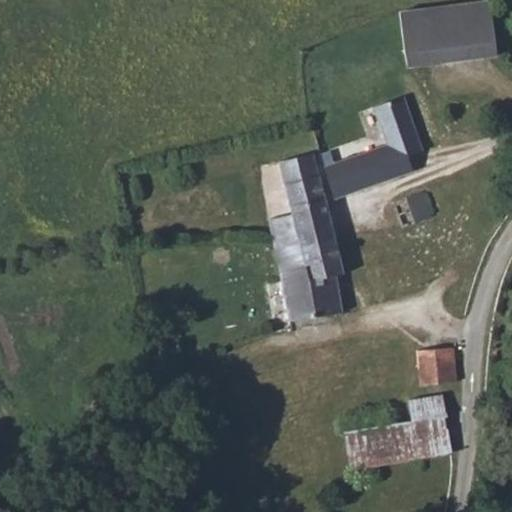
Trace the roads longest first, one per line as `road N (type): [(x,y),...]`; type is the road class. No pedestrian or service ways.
road 1 (track): [(492,270),(473,265),(451,276),(411,317),(192,376)]
road 2 (unclassified): [(456,511),(477,332),(492,270),(511,232)]
road 3 (unknown): [(511,136),(378,193),(324,206)]
